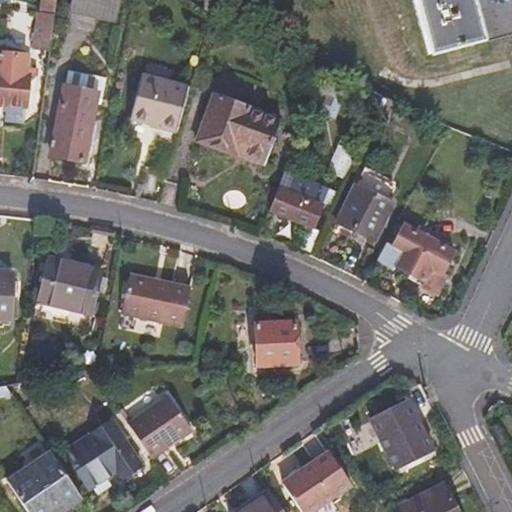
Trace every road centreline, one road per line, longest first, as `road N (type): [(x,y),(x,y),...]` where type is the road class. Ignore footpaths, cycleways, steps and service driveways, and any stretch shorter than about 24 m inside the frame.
road 1 (residential): [(0,198),(103,212),(208,243),(323,286),(454,367)]
road 2 (residential): [(454,367),(387,358),(161,511)]
road 3 (residential): [(454,367),(454,397),(509,511)]
road 4 (residential): [(454,367),(511,251)]
